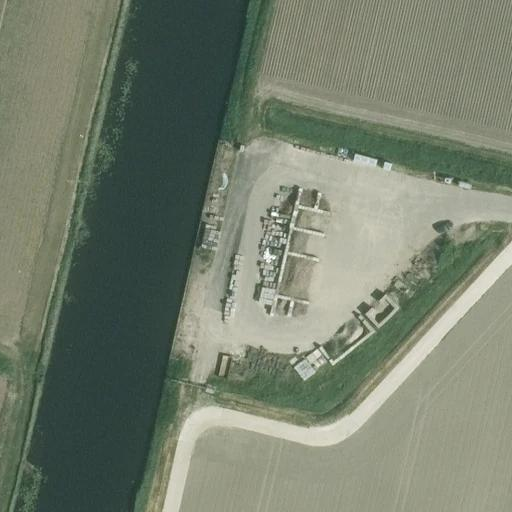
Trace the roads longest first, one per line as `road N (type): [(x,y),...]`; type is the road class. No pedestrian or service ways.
road 1 (track): [(511,206),(282,176),(271,192),(242,314),(251,333),(303,342),(336,325),(418,240)]
road 2 (track): [(282,0),(263,80),(258,157),(274,187)]
